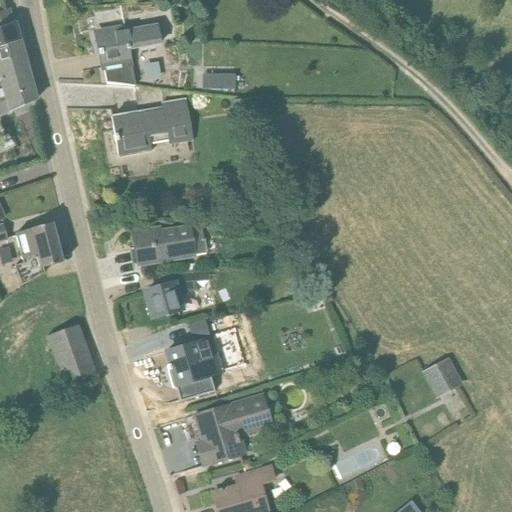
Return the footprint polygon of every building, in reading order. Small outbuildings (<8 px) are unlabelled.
[(92,14),(95,29),(121,25),(118,9),(92,14)] [(0,65),(23,58),(19,41),(18,41),(15,29),(13,24),(13,25),(9,10),(0,12),(0,65)] [(106,84),(134,87),(131,65),(132,65),(130,52),(161,46),(157,26),(96,38),(96,36),(95,36),(99,57),(100,56),(106,84)] [(31,79),(29,79),(23,58),(0,65),(0,116),(37,100),(31,79)] [(218,76),(218,91),(235,91),(235,76),(218,76)] [(112,119),(112,118),(110,118),(114,136),(113,136),(114,142),(115,142),(118,158),(119,158),(118,157),(151,151),(149,137),(167,134),(169,146),(193,142),(186,102),(162,106),(160,91),(134,87),(139,114),(112,119)] [(247,113),(246,100),(233,101),(234,114),(247,113)] [(42,269),(62,264),(51,225),(14,235),(20,257),(21,261),(23,266),(15,269),(21,287),(44,274),(42,269)] [(131,234),(137,267),(196,257),(195,256),(206,254),(203,241),(193,242),(190,227),(161,232),(161,229),(131,234)] [(293,269),(296,279),(306,275),(302,265),(293,269)] [(168,274),(170,286),(144,293),(151,320),(183,310),(179,296),(186,294),(197,292),(195,283),(210,282),(209,270),(195,272),(187,272),(168,274)] [(63,385),(76,380),(95,374),(78,326),(46,338),(63,385)] [(179,403),(214,393),(210,380),(223,376),(212,339),(164,353),(168,366),(166,367),(168,372),(170,371),(179,403)] [(368,377),(366,359),(348,362),(350,379),(368,377)] [(448,360),(421,374),(425,383),(437,377),(446,395),(462,386),(448,360)] [(202,468),(246,455),(241,438),(273,428),(263,396),(204,413),(208,425),(191,430),(195,445),(202,467),(202,468)] [(235,479),(238,487),(222,492),(221,490),(215,491),(216,494),(212,495),(216,511),(269,511),(262,487),(275,483),(270,468),(255,473),(235,479)] [(419,511),(412,503),(400,511),(419,511)]
